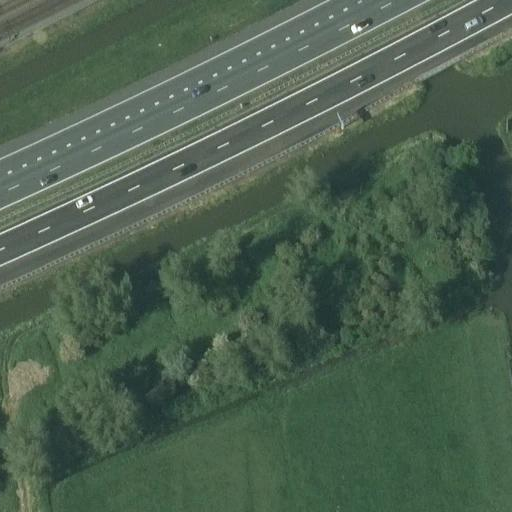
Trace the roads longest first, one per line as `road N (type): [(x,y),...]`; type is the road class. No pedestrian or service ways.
road 1 (motorway): [(0,249),(507,0)]
road 2 (motorway): [(405,0),(161,127),(0,197)]
